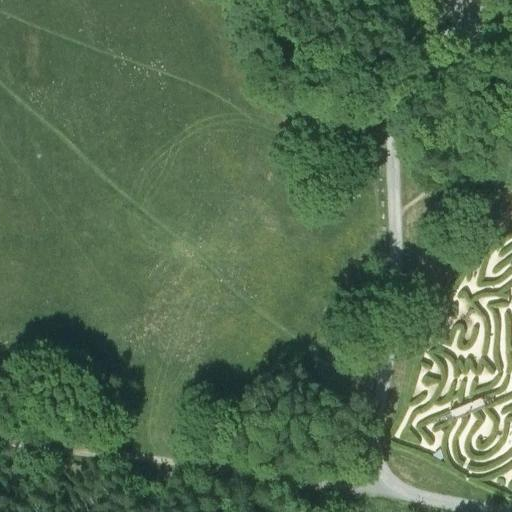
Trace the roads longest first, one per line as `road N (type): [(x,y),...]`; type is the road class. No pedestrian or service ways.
road 1 (track): [(0,440),(374,489)]
road 2 (track): [(374,489),(372,433),(393,327),(393,220)]
road 3 (track): [(431,75),(397,110),(393,220)]
